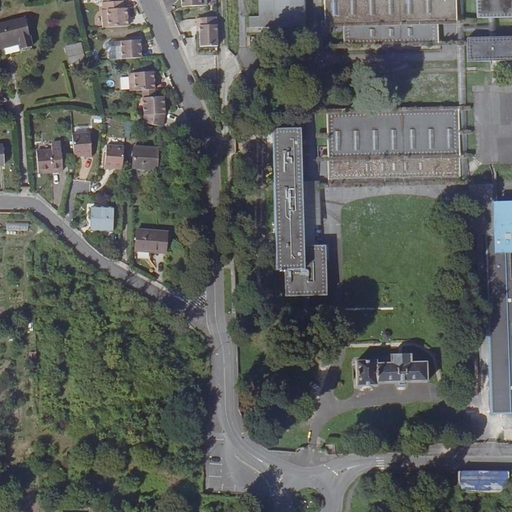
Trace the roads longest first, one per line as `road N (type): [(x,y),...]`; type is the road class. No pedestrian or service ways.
road 1 (residential): [(147,0),(206,154),(215,320)]
road 2 (residential): [(0,203),(25,204),(92,258),(215,320)]
road 3 (unclassified): [(325,482),(366,462),(511,462)]
road 4 (residential): [(215,320),(230,432),(286,485)]
